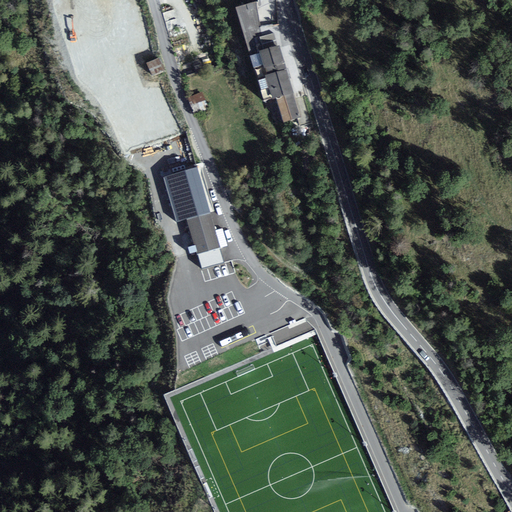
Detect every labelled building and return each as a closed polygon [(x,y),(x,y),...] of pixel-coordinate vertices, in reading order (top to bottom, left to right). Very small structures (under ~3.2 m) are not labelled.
[(237,10),(250,55),(266,51),(253,5),(237,10)] [(288,70),(282,47),(266,51),(272,73),(288,70)] [(153,76),(164,73),(161,61),(149,64),(153,76)] [(288,70),(272,73),(277,97),(294,93),(288,70)] [(258,73),(262,96),(269,95),(265,72),(258,73)] [(294,93),(277,97),(283,123),(302,120),(294,93)] [(211,112),(205,94),(191,98),(198,117),(211,112)] [(212,215),(190,220),(197,255),(228,246),(223,230),(217,231),(212,215)] [(269,311),(275,328),(290,322),(284,305),(269,311)]
